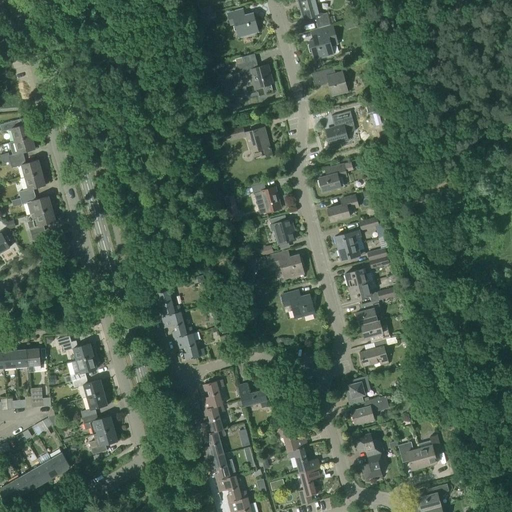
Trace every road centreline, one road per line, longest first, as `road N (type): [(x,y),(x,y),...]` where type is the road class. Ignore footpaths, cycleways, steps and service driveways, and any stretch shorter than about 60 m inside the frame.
road 1 (secondary): [(178,511),(34,0)]
road 2 (residential): [(326,367),(334,315),(296,175),(298,106),(270,0)]
road 3 (residential): [(55,511),(141,458),(83,239)]
road 4 (residential): [(83,239),(20,21)]
road 5 (residential): [(201,444),(184,373),(250,357),(326,367)]
road 6 (residential): [(352,494),(323,408),(326,367)]
